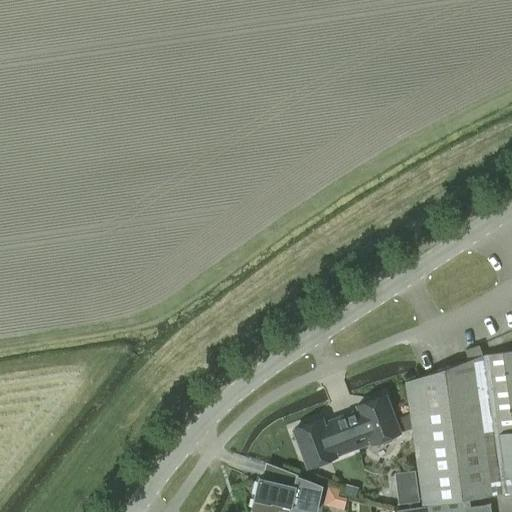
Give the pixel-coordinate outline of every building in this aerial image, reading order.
[(479,345),(465,350),(468,360),(482,355),(479,345)] [(468,360),(405,381),(422,505),(469,498),(511,492),(511,350),(488,354),(482,355),(468,360)] [(345,414),(357,447),(371,442),(371,444),(379,441),(380,443),(383,444),(391,442),(393,438),(392,436),(399,433),(385,395),(357,405),(358,409),(345,414)] [(336,455),(357,447),(345,414),(323,423),(321,418),(294,429),(306,462),(321,457),(323,461),(336,457),(336,455)] [(413,472),(397,474),(401,505),(417,502),(413,472)] [(253,499),(250,511),(277,511),(278,511),(281,511),(288,511),(289,511),(289,510),(293,511),(298,511),(300,511),(301,511),(301,508),(302,509),(316,511),(316,510),(322,486),(296,475),(294,485),(259,477),(253,499)] [(345,484),(343,494),(354,497),(357,487),(345,484)]
